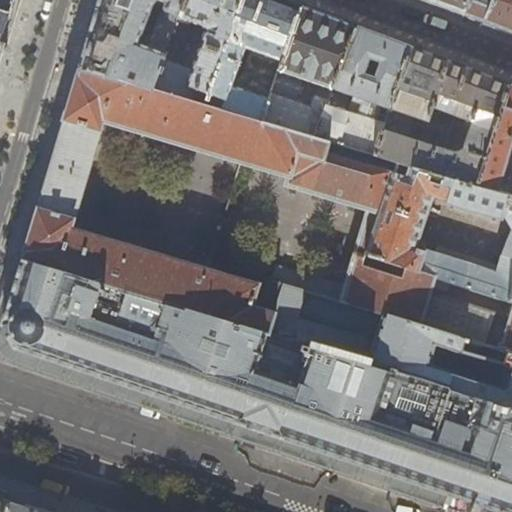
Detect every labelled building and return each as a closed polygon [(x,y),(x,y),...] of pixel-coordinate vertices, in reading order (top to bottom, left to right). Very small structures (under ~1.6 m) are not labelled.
[(0,0),(0,43),(6,45),(19,0),(0,0)] [(98,0),(96,9),(78,68),(102,75),(129,0),(98,0)] [(122,81),(150,90),(184,0),(129,0),(102,75),(116,80),(120,68),(126,70),(122,81)] [(195,90),(207,94),(240,0),(184,0),(150,90),(191,102),(195,90)] [(219,110),(261,122),(299,5),(285,0),(240,0),(207,94),(222,99),(219,110)] [(466,0),(420,0),(438,6),(461,15),(466,0)] [(511,0),(466,0),(461,15),(511,34),(511,0)] [(261,122),(313,137),(354,26),(324,15),(299,5),(261,122)] [(380,36),(354,26),(313,137),(327,142),(371,154),(374,155),(409,47),(380,36)] [(396,162),(476,185),(506,83),(458,65),(409,47),(374,155),(396,162)] [(63,120),(37,208),(36,209),(30,230),(21,260),(98,286),(122,293),(267,335),(282,288),(283,287),(511,355),(511,302),(509,301),(405,268),(401,280),(361,268),(365,256),(363,255),(396,162),(374,155),(371,154),(367,165),(324,152),(327,142),(313,137),(261,122),(219,110),(191,102),(150,90),(122,81),(116,80),(102,75),(78,68),(70,94),(62,120),(63,120)] [(476,185),(511,196),(511,85),(506,83),(476,185)] [(511,290),(511,196),(476,185),(396,162),(363,255),(365,256),(405,268),(509,301),(511,290)] [(511,511),(511,407),(267,335),(122,293),(112,322),(89,314),(98,286),(21,260),(11,290),(8,299),(0,321),(14,346),(50,360),(137,390),(249,428),(337,457),(427,488),(479,506),(498,511),(511,511)] [(511,355),(283,287),(282,288),(267,335),(511,407),(511,355)] [(42,511),(7,500),(3,511),(42,511)]
